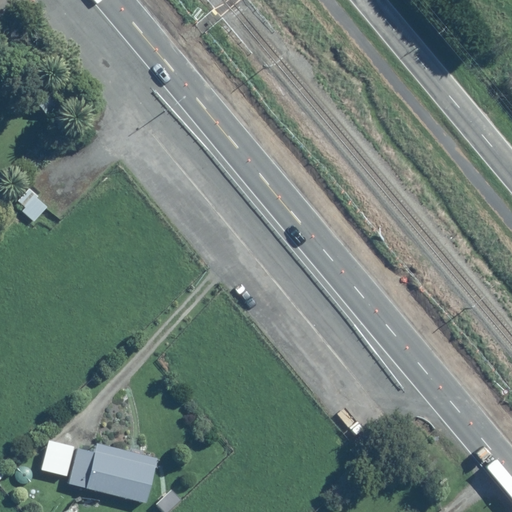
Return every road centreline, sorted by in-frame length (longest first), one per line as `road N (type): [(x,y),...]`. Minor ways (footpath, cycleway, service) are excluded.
road 1 (secondary): [(113,0),(511,477)]
road 2 (tertiary): [(369,0),(511,172)]
